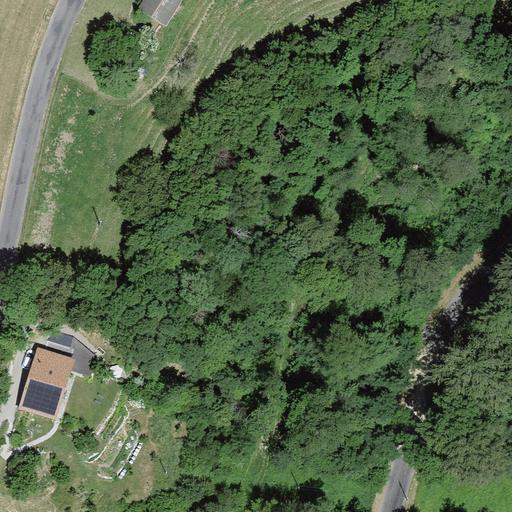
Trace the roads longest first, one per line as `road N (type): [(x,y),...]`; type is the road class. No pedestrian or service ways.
road 1 (tertiary): [(72,0),(39,93),(0,282)]
road 2 (tertiary): [(392,511),(430,373),(455,321),(511,251)]
